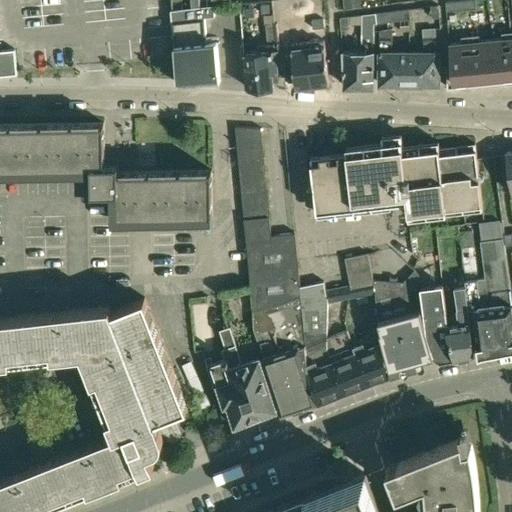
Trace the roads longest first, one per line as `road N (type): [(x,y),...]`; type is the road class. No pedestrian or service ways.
road 1 (residential): [(511,119),(134,98),(0,99)]
road 2 (unclassified): [(114,511),(357,416),(493,378)]
road 3 (residential): [(509,511),(493,378)]
